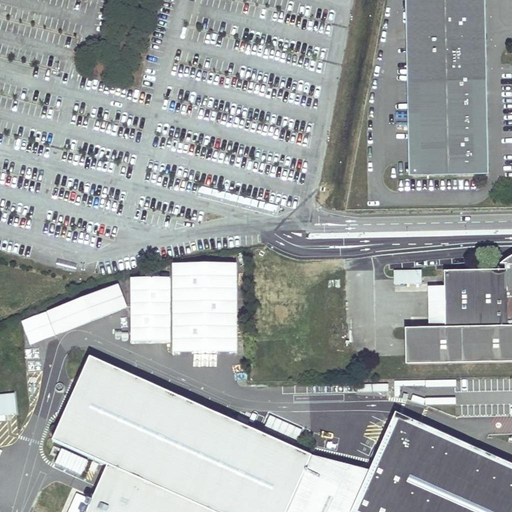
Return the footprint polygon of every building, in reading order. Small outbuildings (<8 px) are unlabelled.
[(402,0),(406,170),(475,169),(472,0),(402,0)] [(477,0),(472,0),(475,169),(481,168),(477,0)] [(511,255),(509,257),(498,267),(503,267),(503,271),(453,272),(454,329),(404,330),(404,366),(511,363),(511,255)] [(172,352),(236,352),(236,262),(171,262),(171,277),(129,277),(129,342),(172,342),(172,352)] [(421,285),(421,270),(394,270),(394,285),(421,285)] [(29,342),(127,310),(119,285),(20,318),(29,342)] [(285,511),(310,457),(89,358),(52,442),(106,467),(85,511),(285,511)] [(0,415),(15,415),(13,394),(0,395),(0,415)] [(390,424),(404,419),(394,415),(390,424)] [(511,511),(511,465),(404,419),(390,424),(375,461),(409,475),(393,511),(511,511)] [(393,511),(409,475),(375,461),(370,473),(310,457),(285,511),(393,511)]
